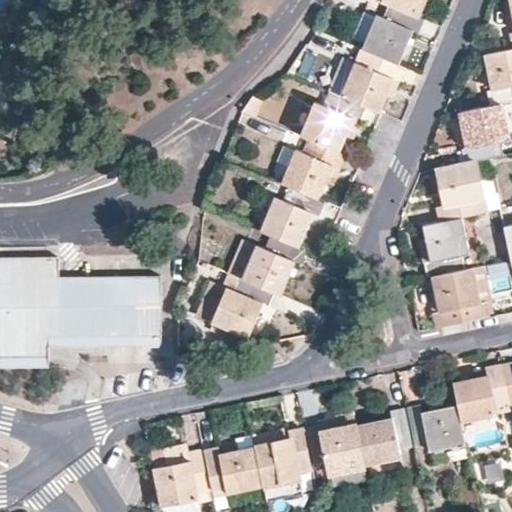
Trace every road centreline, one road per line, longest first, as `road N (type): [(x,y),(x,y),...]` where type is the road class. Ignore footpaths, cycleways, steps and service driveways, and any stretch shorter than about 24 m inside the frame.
road 1 (residential): [(59,441),(96,422),(325,371)]
road 2 (residential): [(368,251),(473,0)]
road 3 (residential): [(293,0),(257,48),(193,104),(127,146)]
road 4 (residential): [(0,225),(66,221),(141,193),(149,177),(127,146)]
road 5 (residential): [(127,146),(53,183),(0,195)]
road 6 (residential): [(368,251),(319,350),(325,371)]
